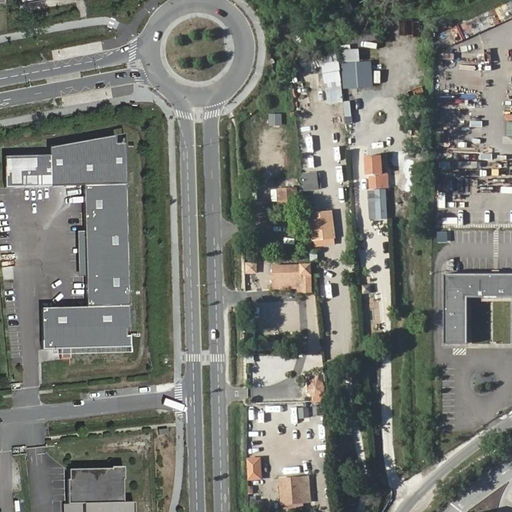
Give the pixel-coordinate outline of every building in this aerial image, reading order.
[(344,89),(373,87),(371,61),(360,62),(359,48),(340,50),(344,89)] [(455,67),(456,54),(440,54),(440,66),(455,67)] [(326,104),(342,103),(339,61),(323,63),(326,104)] [(269,114),(269,126),(282,125),(282,114),(269,114)] [(85,309),(41,310),(41,351),(60,351),(60,361),(70,360),(70,351),(130,349),(129,338),(126,338),(126,331),(129,331),(125,146),(116,147),(115,138),(48,150),(49,157),(4,159),(5,190),(83,188),(85,309)] [(247,141),(247,150),(256,150),(255,141),(247,141)] [(388,155),(368,155),(368,219),(387,219),(387,188),(388,188),(388,155)] [(304,191),(322,188),(320,171),(302,173),(304,191)] [(290,176),(272,176),(273,192),(290,192),(290,176)] [(305,206),(314,206),(313,195),(304,196),(305,206)] [(333,208),(313,211),(316,236),(336,233),(333,208)] [(278,256),(279,271),(300,272),(303,283),(313,283),(309,256),(278,256)] [(300,272),(279,271),(280,280),(297,280),(297,283),(303,283),(300,272)] [(511,272),(448,272),(448,343),(471,343),(471,296),(486,296),(511,295),(511,272)] [(321,404),(312,404),(312,414),(321,414),(321,404)] [(299,408),(300,417),(309,416),(308,408),(299,408)] [(254,441),(267,441),(267,432),(254,433),(254,441)] [(259,461),(245,461),(245,480),(259,480),(259,461)] [(133,511),(133,504),(123,505),(122,482),(123,482),(123,469),(110,469),(110,470),(68,472),(68,481),(66,481),(67,506),(83,506),(83,511),(133,511)] [(308,471),(285,472),(287,498),(309,497),(308,471)]
